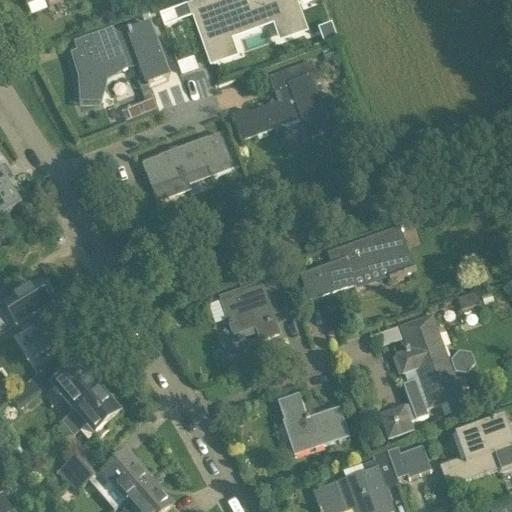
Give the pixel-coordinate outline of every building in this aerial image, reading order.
[(24,0),(28,8),(47,1),(48,3),(55,0),(24,0)] [(162,0),(136,0),(141,11),(163,3),(162,0)] [(204,0),(187,6),(191,19),(192,19),(197,17),(213,63),(233,56),(225,34),(274,16),(282,39),(302,32),(290,0),(204,0)] [(156,18),(153,8),(140,13),(144,22),(156,18)] [(164,29),(180,23),(175,10),(160,16),(164,29)] [(141,66),(149,86),(170,78),(151,25),(130,33),(129,30),(114,36),(113,31),(92,39),(96,48),(73,57),(80,76),(94,70),(98,82),(141,66)] [(182,78),(198,72),(193,60),(178,65),(181,74),(182,78)] [(241,143),(257,137),(302,120),(310,141),(332,132),(312,80),(316,78),(311,64),(269,80),(274,94),(278,93),(282,103),(249,115),(248,112),(233,118),(241,143)] [(143,165),(153,195),(157,205),(190,192),(186,182),(209,174),(211,180),(234,172),(220,137),(143,165)] [(0,171),(0,221),(22,208),(0,171)] [(338,268),(303,280),(311,303),(357,286),(355,282),(383,272),(387,284),(414,275),(399,233),(334,256),(338,268)] [(259,283),(260,287),(221,301),(234,338),(257,329),(262,343),(278,337),(268,308),(286,302),(277,277),(259,283)] [(493,285),(490,277),(478,281),(481,290),(493,285)] [(52,312),(37,287),(0,310),(0,333),(14,325),(18,332),(40,319),(50,335),(35,347),(43,358),(67,340),(48,314),(52,312)] [(461,311),(480,304),(476,294),(457,301),(461,311)] [(456,383),(453,376),(455,376),(467,378),(475,368),(471,356),(458,354),(450,364),(449,364),(432,318),(401,330),(409,352),(406,353),(406,355),(396,358),(403,377),(406,376),(409,386),(403,388),(411,408),(405,410),(405,409),(380,418),(389,442),(413,433),(410,426),(428,419),(426,413),(448,405),(452,417),(481,407),(476,395),(464,400),(458,383),(456,383)] [(54,388),(75,413),(99,392),(78,368),(54,388)] [(36,380),(13,400),(21,410),(45,391),(36,380)] [(99,392),(75,413),(62,425),(74,439),(87,428),(99,442),(110,433),(106,429),(120,417),(99,392)] [(300,399),(278,406),(285,424),(283,425),(295,460),(350,441),(340,412),(308,423),(300,399)] [(466,460),(442,468),(450,489),(503,471),(503,473),(511,469),(511,433),(507,419),(458,437),(466,460)] [(398,451),(388,455),(396,479),(397,482),(408,478),(409,482),(431,474),(422,450),(400,458),(398,451)] [(69,484),(95,462),(86,451),(60,473),(69,484)] [(392,511),(382,484),(396,479),(388,455),(387,454),(373,459),(374,463),(342,474),(346,483),(315,494),(320,511),(352,511),(355,511),(392,511)] [(104,477),(127,504),(150,484),(127,457),(104,477)] [(95,462),(69,484),(77,493),(103,471),(95,462)] [(170,511),(172,510),(150,484),(127,504),(133,511),(170,511)] [(0,501),(0,511),(12,511),(4,499),(0,501)]
